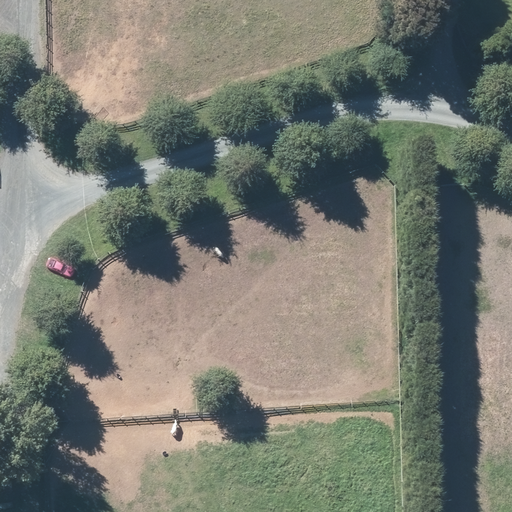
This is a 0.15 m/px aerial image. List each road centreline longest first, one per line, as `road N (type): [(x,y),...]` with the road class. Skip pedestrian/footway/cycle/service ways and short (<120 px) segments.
road 1 (track): [(511,137),(355,102),(29,209)]
road 2 (track): [(0,363),(29,209),(42,0)]
